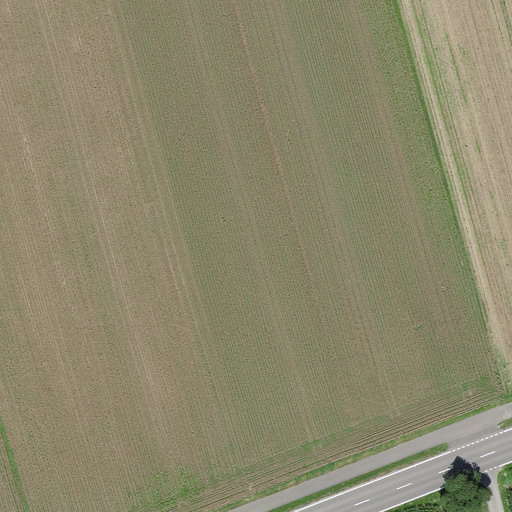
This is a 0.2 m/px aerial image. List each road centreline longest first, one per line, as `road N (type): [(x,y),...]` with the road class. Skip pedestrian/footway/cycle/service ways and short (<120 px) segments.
road 1 (track): [(240,511),(511,410)]
road 2 (primary): [(338,511),(511,447)]
